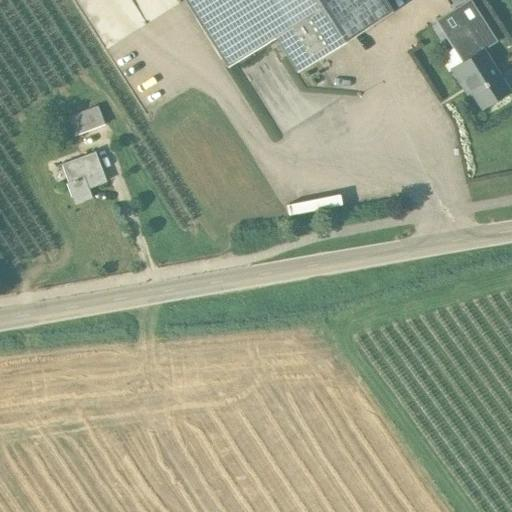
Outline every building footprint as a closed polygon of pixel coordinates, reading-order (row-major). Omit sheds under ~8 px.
[(184,0),(227,68),(274,37),(296,72),(392,11),(385,0),(184,0)] [(482,108),(509,90),(483,50),(483,51),(466,24),(446,36),(463,63),(452,70),(462,85),(466,82),(482,108)] [(185,104),(163,119),(167,126),(190,111),(185,104)] [(67,116),(74,135),(104,124),(97,105),(67,116)] [(61,164),(68,182),(66,183),(74,204),(91,198),(88,188),(105,182),(94,152),(61,164)]
